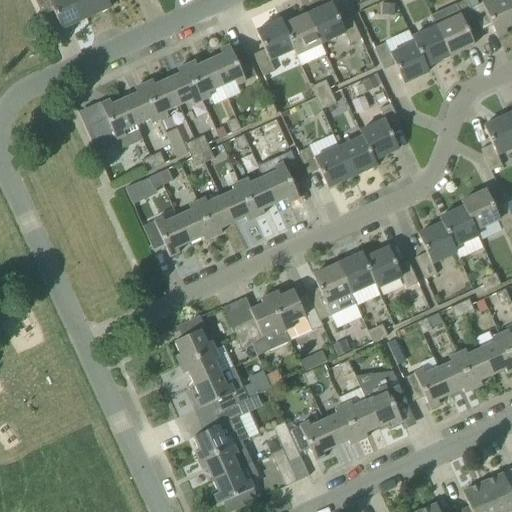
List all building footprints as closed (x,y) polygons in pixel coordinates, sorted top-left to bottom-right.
[(48,0),(34,0),(42,17),(54,12),(62,29),(86,18),(77,0),(49,0),(48,1),(48,0)] [(107,0),(77,0),(86,18),(111,7),(108,1),(107,0)] [(466,28),(477,23),(470,8),(467,0),(456,5),(461,16),(437,27),(450,56),(474,45),(466,28)] [(505,30),(511,26),(511,12),(506,0),(500,0),(491,4),(489,0),(486,0),(478,4),(476,0),(467,0),(477,23),(481,31),(492,26),(497,39),(507,34),(505,30)] [(361,39),(351,17),(340,22),(332,4),(308,15),(321,44),(344,33),(349,45),(361,39)] [(382,4),(382,15),(394,16),(395,5),(382,4)] [(308,15),(283,26),(294,49),(293,49),(296,55),(321,44),(308,15)] [(294,49),(283,26),(281,20),(256,32),(264,50),(253,55),(263,77),(274,72),(269,60),(293,49),(294,49)] [(437,27),(413,38),(412,39),(414,45),(415,44),(426,67),(450,56),(437,27)] [(385,43),(374,49),(384,71),(395,65),(403,84),(428,72),(426,67),(415,44),(414,45),(391,55),(385,43)] [(236,86),(256,77),(246,54),(235,59),(229,46),(220,50),(222,55),(210,61),(222,87),(234,81),(236,86)] [(222,87),(210,61),(197,67),(195,62),(186,66),(202,101),(210,97),(208,93),(222,87)] [(202,101),(186,66),(177,70),(179,74),(167,80),(179,106),(191,100),(193,105),(202,101)] [(358,95),(378,87),(374,77),(362,82),(363,84),(355,88),(358,95)] [(179,106),(167,80),(154,86),(152,81),(143,85),(159,120),(168,116),(166,112),(179,106)] [(311,87),(316,98),(330,91),(325,80),(311,87)] [(159,120),(143,85),(135,89),(137,94),(124,100),(136,125),(149,119),(151,124),(159,120)] [(330,91),(316,98),(321,109),(336,102),(330,91)] [(95,123),(105,144),(116,139),(116,140),(125,136),(123,131),(136,125),(124,100),(112,105),(110,100),(100,104),(107,118),(95,123)] [(308,118),(319,113),(314,102),(303,107),(308,118)] [(391,104),(379,109),(384,120),(360,131),(363,138),(364,138),(374,160),(398,149),(390,131),(401,126),(391,104)] [(511,148),(511,124),(508,115),(483,127),(492,145),(480,150),(490,172),(501,167),(496,155),(511,148)] [(231,133),(240,129),(236,118),(226,122),(231,133)] [(248,146),(244,135),(235,139),(239,150),(248,146)] [(194,140),(199,152),(209,147),(204,136),(194,140)] [(364,138),(363,138),(339,149),(352,177),(376,166),(374,160),(364,138)] [(190,156),(199,152),(194,140),(185,144),(190,156)] [(209,147),(199,152),(204,163),(214,159),(209,147)] [(327,188),(352,177),(339,149),(315,160),(309,148),(298,153),(308,175),(319,170),(327,188)] [(195,167),(204,163),(199,152),(190,156),(195,167)] [(150,157),(155,168),(164,164),(160,153),(150,157)] [(155,168),(150,157),(141,161),(146,172),(155,168)] [(275,172),(263,178),(275,204),(287,198),(290,203),(299,199),(293,187),(304,182),(293,158),(273,168),(275,172)] [(158,174),(163,185),(172,181),(167,170),(158,174)] [(163,185),(158,174),(149,178),(154,189),(163,185)] [(262,210),(275,204),(263,178),(249,184),(247,179),(240,183),(256,218),(264,215),(262,210)] [(126,189),(132,202),(138,200),(142,189),(139,183),(126,189)] [(232,192),(220,197),(232,223),(245,218),(247,222),(256,218),(240,183),(230,187),(232,192)] [(474,231),(475,230),(499,219),(504,230),(511,226),(511,219),(505,203),(494,208),(486,191),(461,202),(463,207),(474,231)] [(219,229),(232,223),(220,197),(207,204),(204,199),(197,202),(213,238),(222,234),(219,229)] [(204,242),(213,238),(197,202),(187,207),(189,211),(177,217),(189,243),(202,237),(204,242)] [(453,247),(476,236),(478,236),(475,230),(474,231),(463,207),(439,218),(442,224),(452,247),(453,247)] [(162,218),(154,222),(143,227),(153,249),(164,244),(170,257),(179,253),(177,248),(189,243),(177,217),(164,223),(162,218)] [(418,235),(426,253),(415,258),(425,280),(437,274),(432,263),(456,252),(453,247),(452,247),(442,224),(418,235)] [(375,282),(374,283),(376,289),(401,277),(406,288),(417,283),(407,262),(397,266),(388,248),(364,259),(375,282)] [(337,265),(350,293),(374,283),(375,282),(364,259),(362,254),(337,265)] [(310,299),(320,321),(330,316),(331,315),(355,304),(350,293),(337,265),(313,276),(321,294),(310,299)] [(485,292),(500,285),(494,274),(480,280),(485,292)] [(495,295),(500,305),(510,300),(505,290),(495,295)] [(320,321),(310,299),(307,293),(296,298),(293,291),(280,297),(278,292),(269,296),(286,332),(293,329),(290,323),(304,317),(311,331),(322,326),(323,326),(320,321)] [(253,318),(242,323),(252,347),(256,356),(289,341),(285,332),(286,332),(269,296),(260,300),(262,304),(249,310),(253,318)] [(469,300),(460,304),(465,315),(474,310),(469,300)] [(465,315),(460,304),(451,308),(456,319),(465,315)] [(175,357),(180,366),(215,350),(211,341),(214,340),(208,327),(205,328),(200,317),(177,328),(182,339),(174,342),(180,355),(175,357)] [(417,322),(422,334),(432,330),(427,318),(417,322)] [(242,323),(231,328),(242,352),(252,347),(242,323)] [(372,344),(387,337),(381,325),(367,332),(372,344)] [(500,335),(511,361),(511,335),(511,336),(508,331),(500,335)] [(481,350),(492,375),(505,370),(507,374),(511,371),(511,361),(500,335),(491,339),(494,344),(481,350)] [(345,340),(333,346),(337,357),(350,351),(345,340)] [(395,340),(388,343),(392,354),(399,351),(395,340)] [(215,350),(180,366),(183,375),(188,373),(194,385),(220,374),(214,360),(219,358),(215,350)] [(457,355),(473,390),(482,386),(480,381),(492,375),(481,350),(468,356),(465,351),(457,355)] [(473,390),(457,355),(449,358),(451,364),(438,370),(449,395),(462,389),(464,394),(473,390)] [(310,356),(301,360),(306,371),(315,367),(310,356)] [(338,366),(344,377),(353,372),(348,361),(338,366)] [(213,403),(218,414),(241,404),(240,403),(248,399),(234,367),(220,374),(194,385),(199,398),(195,400),(199,409),(213,403)] [(273,389),(284,384),(278,370),(267,375),(273,389)] [(317,382),(312,370),(302,375),(308,386),(317,382)] [(422,370),(403,379),(413,402),(424,397),(430,409),(439,405),(437,400),(449,395),(438,370),(425,376),(422,370)] [(359,387),(367,403),(378,427),(390,422),(392,426),(402,422),(396,410),(406,406),(392,372),(359,387)] [(270,401),(264,404),(268,411),(273,409),(270,401)] [(365,433),(378,427),(367,403),(353,409),(351,403),(343,407),(358,442),(367,438),(365,433)] [(241,404),(218,414),(223,424),(204,432),(193,438),(199,451),(194,453),(198,462),(242,442),(242,441),(245,439),(258,433),(249,412),(245,414),(241,404)] [(350,446),(358,442),(343,407),(334,411),(337,417),(324,423),(335,447),(348,441),(350,446)] [(273,429),(283,450),(298,482),(309,477),(301,458),(299,454),(289,432),(285,423),(273,429)] [(335,447),(324,423),(311,429),(308,423),(289,432),(299,454),(310,449),(315,462),(325,457),(322,453),(335,447)] [(213,481),(239,470),(252,464),(242,442),(198,462),(202,470),(207,468),(213,481)] [(285,487),(298,482),(283,450),(271,455),(285,487)] [(249,480),(257,476),(252,464),(239,470),(213,481),(218,493),(213,496),(218,505),(230,499),(235,510),(258,500),(249,480)] [(511,491),(511,492),(503,474),(483,483),(495,511),(508,511),(511,510),(511,491)] [(495,511),(483,483),(462,492),(471,511),(468,511),(495,511)]
